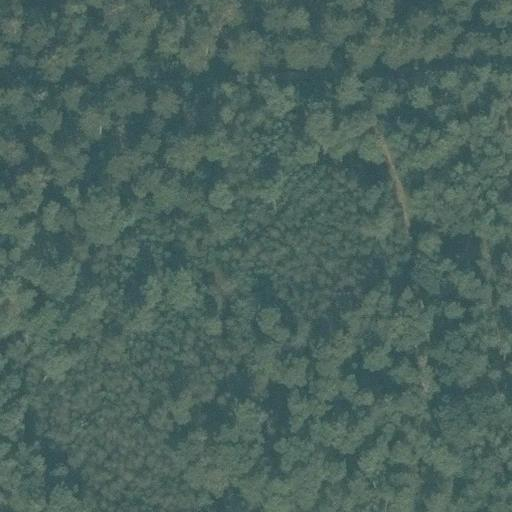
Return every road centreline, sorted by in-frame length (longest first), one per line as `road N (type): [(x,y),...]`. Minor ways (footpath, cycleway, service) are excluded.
road 1 (track): [(454,511),(418,263),(357,75)]
road 2 (track): [(357,75),(0,98)]
road 3 (track): [(511,69),(357,75)]
